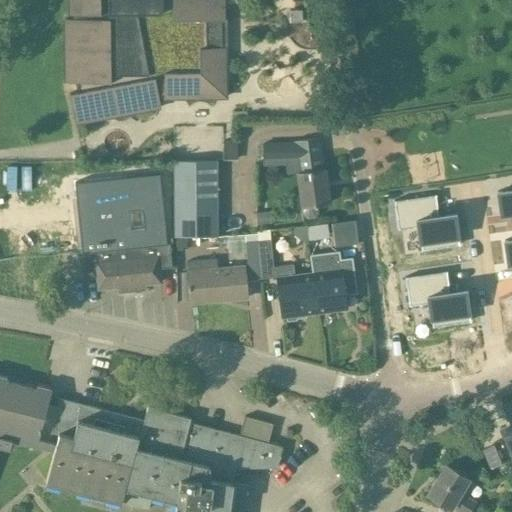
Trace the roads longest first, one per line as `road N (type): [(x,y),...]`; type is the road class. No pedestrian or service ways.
road 1 (residential): [(395,400),(190,347),(0,313)]
road 2 (residential): [(395,400),(338,0)]
road 3 (residential): [(496,380),(472,185)]
